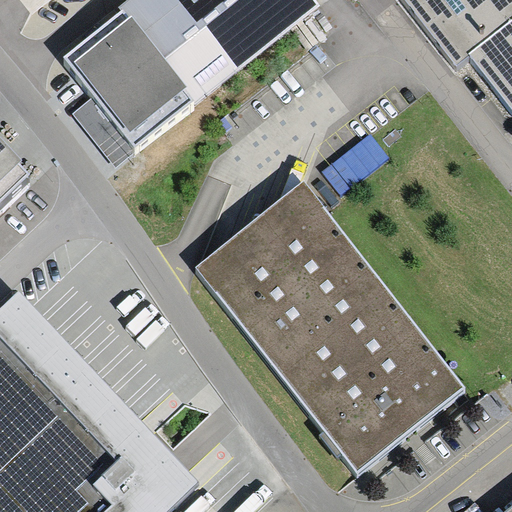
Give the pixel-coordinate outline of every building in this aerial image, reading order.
[(16,0),(30,17),(52,0),(16,0)] [(314,13),(303,0),(157,0),(73,67),(139,150),(314,13)] [(511,0),(411,0),(458,59),(470,49),(511,102),(511,0)] [(0,211),(26,186),(0,158),(0,211)] [(304,198),(204,275),(357,472),(458,395),(304,198)] [(163,511),(195,481),(19,298),(0,315),(0,511),(163,511)]
